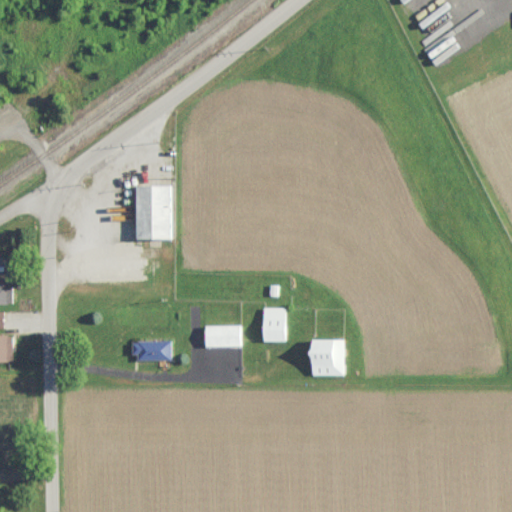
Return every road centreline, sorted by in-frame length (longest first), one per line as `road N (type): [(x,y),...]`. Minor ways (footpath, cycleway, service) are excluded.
road 1 (residential): [(49,511),(44,224),(53,180)]
road 2 (residential): [(47,367),(334,384)]
road 3 (residential): [(170,96),(294,0)]
road 4 (residential): [(53,180),(170,96)]
